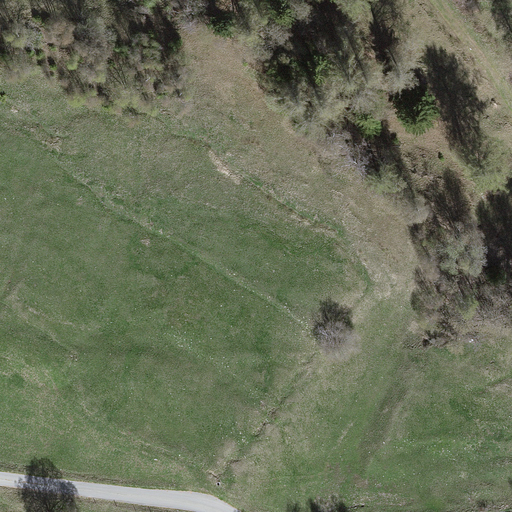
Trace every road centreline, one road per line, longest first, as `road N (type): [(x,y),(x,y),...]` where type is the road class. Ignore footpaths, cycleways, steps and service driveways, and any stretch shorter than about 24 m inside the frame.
road 1 (residential): [(0,479),(201,503),(217,511)]
road 2 (track): [(511,104),(438,0)]
